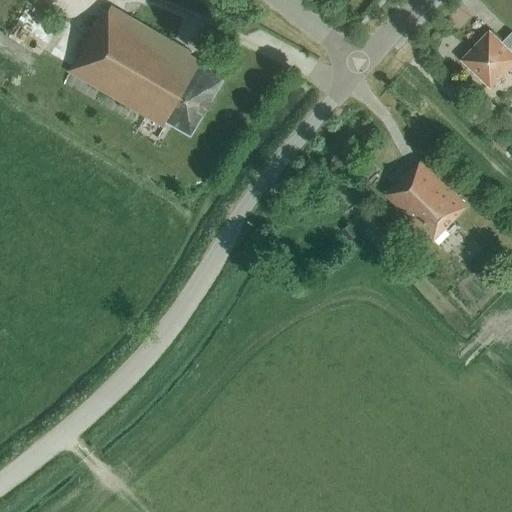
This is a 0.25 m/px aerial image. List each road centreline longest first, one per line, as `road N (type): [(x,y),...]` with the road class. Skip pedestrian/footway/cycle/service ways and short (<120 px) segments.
road 1 (tertiary): [(0,486),(97,406),(171,325),(237,219),(356,69)]
road 2 (track): [(373,51),(511,187)]
